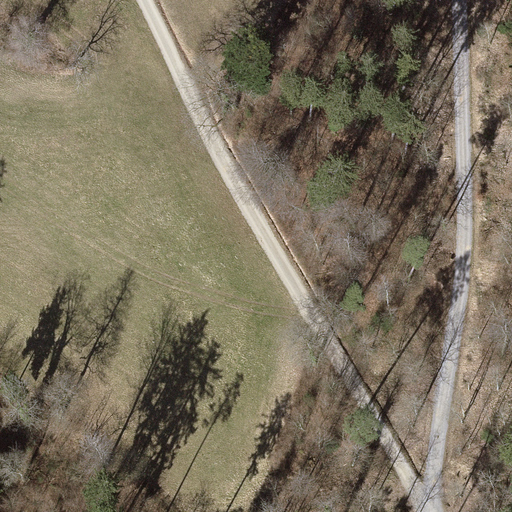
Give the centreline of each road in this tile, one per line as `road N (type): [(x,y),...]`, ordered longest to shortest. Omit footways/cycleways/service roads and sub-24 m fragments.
road 1 (track): [(142,0),(283,265),(428,509)]
road 2 (track): [(461,0),(465,244),(428,509)]
